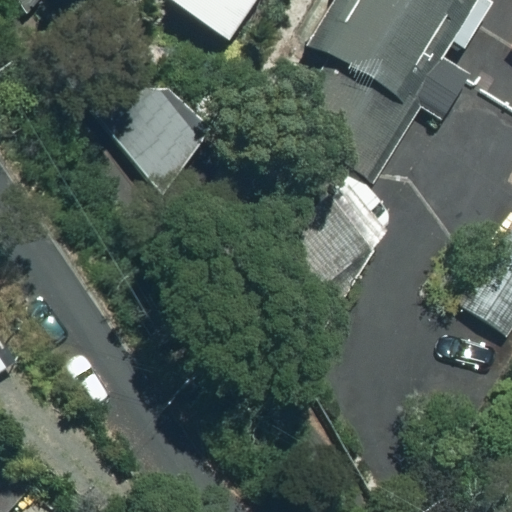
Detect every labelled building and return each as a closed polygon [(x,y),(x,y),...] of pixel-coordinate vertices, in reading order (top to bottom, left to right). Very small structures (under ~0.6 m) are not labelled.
[(109,0),(217,73),(266,0),(109,0)] [(282,138),(368,190),(406,122),(435,141),(462,97),(448,88),(491,19),(482,14),(490,0),(342,0),(307,55),(326,66),(282,138)] [(511,51),(503,65),(511,70),(511,51)] [(91,130),(156,217),(202,156),(144,91),(91,130)] [(370,255),(336,216),(323,227),(314,217),(226,301),(290,393),(365,278),(356,266),(370,255)] [(511,232),(454,318),(503,352),(511,338),(511,232)] [(16,511),(30,496),(0,472),(0,511),(16,511)]
